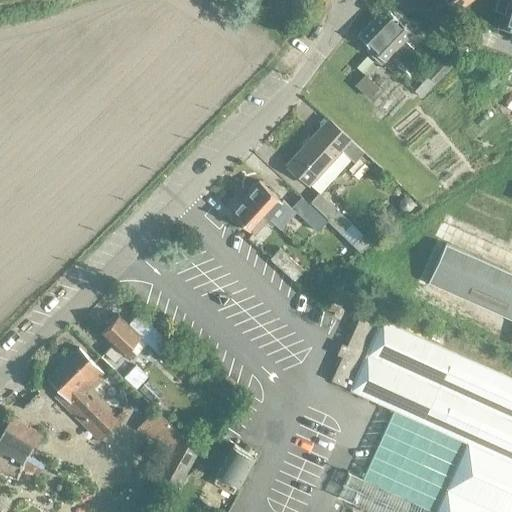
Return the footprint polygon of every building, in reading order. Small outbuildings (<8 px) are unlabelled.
[(468,0),(447,0),(456,10),(468,0)] [(511,0),(497,0),(494,10),(504,13),(499,26),(511,30),(511,0)] [(385,8),(372,21),(390,39),(407,56),(413,50),(404,41),(411,34),(403,26),(408,21),(398,11),(393,16),(385,8)] [(373,49),(372,50),(369,53),(380,63),(397,46),(390,39),(372,21),(358,35),(373,49)] [(436,82),(457,59),(466,44),(453,38),(447,51),(427,73),(436,82)] [(369,98),(375,92),(379,87),(365,73),(355,84),(369,98)] [(309,185),(310,183),(320,192),(351,158),(355,161),(364,150),(352,139),(351,140),(328,118),(327,119),(334,125),(329,131),(322,125),(287,163),(309,185)] [(244,196),(274,222),(277,219),(272,214),(283,202),(259,180),(257,182),(253,182),(248,187),(248,193),(244,196)] [(372,242),(337,209),(338,209),(319,192),(310,201),(328,219),(327,220),(359,251),(372,242)] [(230,212),(253,232),(254,233),(265,221),(271,226),(274,222),(244,196),(241,200),(236,201),(232,206),(232,210),(230,212)] [(301,196),(291,207),(317,231),(327,220),(301,196)] [(511,342),(511,272),(446,242),(428,281),(511,318),(511,340),(511,342)] [(279,247),(269,258),(294,281),(304,270),(279,247)] [(511,511),(511,377),(364,310),(348,344),(343,343),(337,352),(341,355),(329,379),(395,410),(352,505),(368,511),(511,511)] [(115,361),(123,354),(130,360),(136,353),(130,347),(140,336),(160,355),(171,344),(153,326),(151,328),(137,314),(128,323),(118,313),(101,332),(113,343),(105,352),(115,361)] [(69,404),(101,435),(115,420),(93,397),(91,400),(82,392),(102,370),(79,347),(47,379),(71,403),(69,404)] [(135,365),(124,377),(136,387),(148,376),(135,365)] [(39,436),(31,431),(10,419),(0,436),(0,468),(17,477),(18,476),(16,475),(39,436)] [(151,472),(179,487),(200,450),(175,427),(151,472)] [(208,444),(210,445),(222,451),(228,440),(215,432),(208,444)] [(218,475),(214,481),(233,492),(236,485),(238,486),(239,483),(253,457),(254,457),(255,455),(254,454),(235,444),(235,443),(233,443),(232,445),(233,445),(218,471),(216,474),(218,475)]
